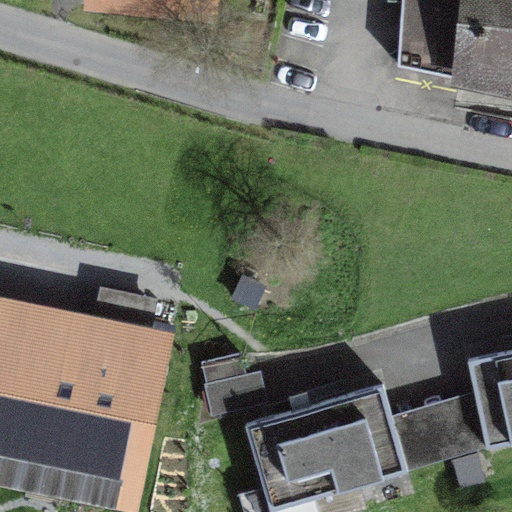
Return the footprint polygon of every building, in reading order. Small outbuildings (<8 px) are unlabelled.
[(511,0),(402,0),(396,66),(511,89),(511,0)] [(0,328),(0,466),(119,491),(146,359),(81,345),(0,328)] [(474,384),(488,446),(511,441),(511,351),(469,361),(474,384)] [(390,409),(383,384),(315,402),(246,420),(271,510),(407,472),(390,409)] [(488,446),(474,384),(390,409),(407,472),(488,446)]
